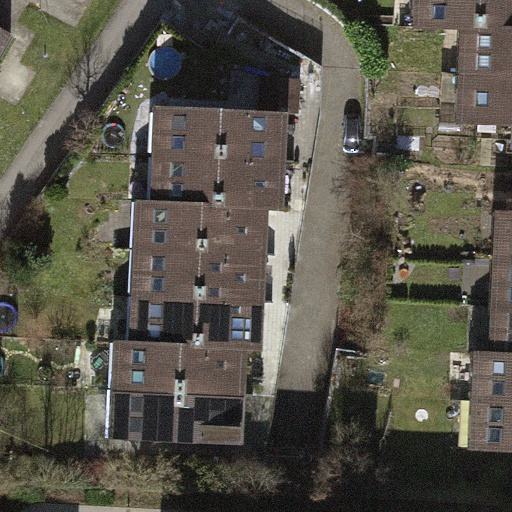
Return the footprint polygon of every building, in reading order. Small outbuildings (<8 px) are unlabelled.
[(511,0),(412,0),(411,42),(463,43),(511,44),(511,0)] [(0,52),(8,38),(0,32),(0,52)] [(511,45),(463,43),(459,97),(511,97),(511,45)] [(511,97),(459,97),(456,149),(511,150),(511,97)] [(289,133),(151,129),(149,175),(287,182),(289,133)] [(285,183),(147,178),(145,224),(283,231),(285,183)] [(274,231),(136,227),(134,272),(272,279),(274,231)] [(511,231),(498,231),(496,276),(511,276),(511,231)] [(267,280),(129,276),(127,322),(265,328),(267,280)] [(511,276),(496,276),(494,321),(511,321),(511,276)] [(511,321),(494,321),(493,368),(511,368),(511,321)] [(264,328),(126,324),(124,370),(262,377),(264,328)] [(480,419),(511,420),(511,368),(493,368),(482,367),(480,419)] [(247,378),(109,374),(107,419),(245,426),(247,378)] [(478,467),(511,469),(511,420),(480,419),(478,467)] [(244,426),(106,422),(105,462),(243,469),(244,426)]
